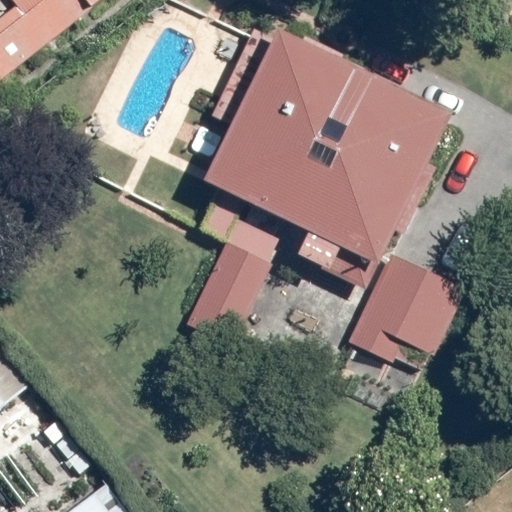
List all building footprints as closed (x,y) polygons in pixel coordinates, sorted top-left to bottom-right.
[(0,87),(108,0),(14,0),(18,5),(0,19),(0,87)] [(394,256),(460,115),(285,34),(212,189),(224,195),(202,234),(231,249),(187,330),(235,355),(295,223),(316,236),(306,262),(373,297),(353,341),(424,377),(473,291),(394,256)] [(0,407),(21,392),(0,364),(0,407)] [(50,485),(14,442),(0,453),(0,489),(19,511),(50,485)] [(108,511),(91,491),(65,511),(108,511)]
